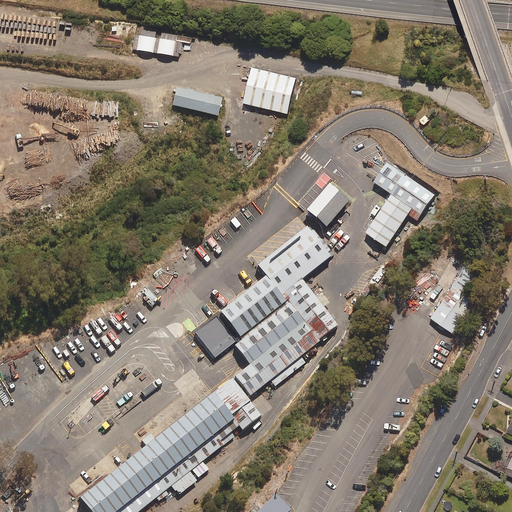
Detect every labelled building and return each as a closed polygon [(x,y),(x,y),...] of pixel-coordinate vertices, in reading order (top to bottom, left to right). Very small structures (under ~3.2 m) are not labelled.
[(141,36),(135,35),(132,49),(178,58),(181,42),(175,41),(176,35),(161,32),(160,37),(156,37),(157,31),(142,29),(141,36)] [(197,36),(191,35),(186,64),(193,65),(197,36)] [(250,67),(241,104),(288,114),(296,78),(250,67)] [(216,116),(220,98),(175,88),(171,105),(216,116)] [(269,139),(276,127),(270,124),(264,136),(269,139)] [(416,220),(434,194),(387,162),(373,181),(392,194),(365,232),(386,246),(408,214),(416,220)] [(324,229),(347,202),(327,185),(304,211),(324,229)] [(229,376),(250,401),(339,327),(299,280),(330,253),(306,224),(261,262),(268,271),(222,310),(244,336),(230,348),(244,364),(229,376)] [(467,296),(479,278),(464,268),(431,318),(439,324),(436,330),(445,337),(449,331),(453,333),(474,301),(467,296)] [(260,415),(246,398),(231,379),(155,439),(150,432),(139,440),(144,447),(79,499),(89,511),(136,511),(154,498),(157,502),(167,494),(164,490),(170,485),(178,496),(209,472),(201,462),(233,436),(230,432),(238,427),(240,430),(260,415)] [(511,456),(509,464),(502,461),(498,469),(505,472),(504,474),(511,477),(511,456)] [(287,511),(290,510),(274,494),(258,510),(254,505),(246,511),(287,511)]
